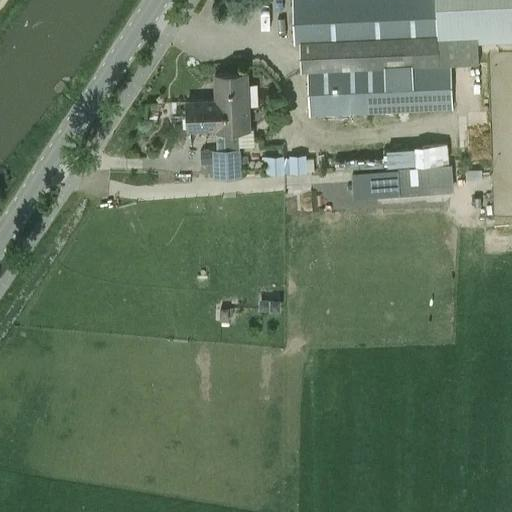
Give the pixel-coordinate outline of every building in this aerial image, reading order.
[(511,0),(292,0),(295,43),(300,43),(302,71),(308,71),(310,114),(452,108),(450,64),(479,63),(477,34),(511,32),(511,0)] [(238,115),(239,129),(250,129),(247,72),(214,74),(215,90),(228,90),(228,91),(232,91),(232,94),(228,94),(229,107),(231,107),(231,116),(238,115)] [(225,130),(225,148),(238,148),(238,129),(239,129),(238,115),(231,116),(231,107),(229,107),(228,94),(232,94),(232,91),(228,91),(228,90),(215,90),(216,99),(187,101),(188,130),(217,128),(217,130),(225,130)] [(448,143),(422,144),(424,164),(449,162),(448,143)] [(240,148),(238,148),(225,148),(214,149),(214,152),(204,152),(205,165),(215,165),(215,174),(241,174),(240,148)] [(290,154),(291,172),(308,171),(307,154),(290,154)] [(284,173),(283,155),(264,155),(264,173),(284,173)] [(452,191),(451,164),(398,167),(398,169),(352,171),(354,196),(400,193),(400,195),(452,191)] [(482,168),(466,169),(466,179),(482,178),(482,168)] [(281,299),(263,298),(263,299),(263,310),(281,310),(281,299)] [(240,342),(240,338),(243,338),(243,328),(230,328),(230,342),(240,342)]
